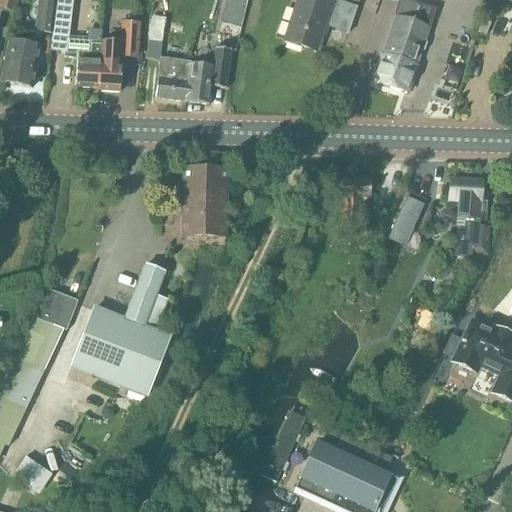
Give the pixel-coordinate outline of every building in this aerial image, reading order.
[(0,0),(0,8),(12,13),(15,0),(0,0)] [(52,35),(55,0),(36,0),(33,33),(52,35)] [(70,0),(55,0),(52,35),(50,52),(66,54),(65,58),(76,59),(75,78),(72,78),(71,87),(75,87),(75,90),(98,92),(100,42),(101,31),(88,31),(88,37),(67,37),(69,22),(68,22),(70,0)] [(241,28),(247,0),(226,0),(221,24),(241,28)] [(348,33),(357,8),(333,0),(298,0),(285,43),(316,52),(325,26),(348,33)] [(406,94),(429,28),(435,11),(401,0),(400,0),(372,82),(406,94)] [(137,57),(139,27),(122,26),(121,43),(100,42),(98,92),(119,93),(121,56),(137,57)] [(8,44),(0,83),(32,89),(39,50),(8,44)] [(190,64),(186,103),(209,106),(211,87),(226,88),(230,51),(215,50),(213,67),(190,64)] [(160,61),(155,99),(186,103),(190,64),(160,60),(160,61)] [(225,235),(228,170),(184,168),(182,215),(200,216),(199,233),(225,235)] [(485,221),(487,203),(481,202),(482,182),(451,180),(449,201),(458,202),(457,219),(465,220),(463,241),(455,240),(453,257),(471,258),(471,255),(487,256),(488,227),(479,227),(479,221),(485,221)] [(323,182),(300,236),(322,246),(332,224),(350,232),(367,192),(345,182),(341,190),(323,182)] [(418,213),(402,206),(385,246),(401,253),(418,213)] [(372,209),(333,283),(351,293),(390,218),(372,209)] [(156,332),(167,302),(156,298),(165,274),(146,267),(125,321),(96,310),(74,367),(149,395),(170,338),(156,332)] [(67,333),(78,304),(49,293),(37,322),(67,333)] [(439,322),(428,316),(422,328),(433,334),(439,322)] [(511,362),(511,359),(511,355),(508,354),(511,344),(511,338),(494,331),(492,334),(471,325),(464,339),(463,339),(460,344),(462,345),(453,363),(475,373),(478,365),(501,376),(493,394),(511,403),(511,362)] [(16,360),(0,393),(0,456),(5,446),(9,448),(44,373),(39,370),(16,360)] [(267,414),(274,400),(254,391),(247,405),(267,414)] [(332,508),(359,447),(329,433),(322,448),(317,446),(301,481),(300,480),(295,491),(332,508)] [(340,511),(384,511),(387,506),(378,502),(389,479),(383,476),(390,462),(359,447),(332,508),(340,511)] [(63,487),(69,480),(58,471),(52,479),(63,487)]
